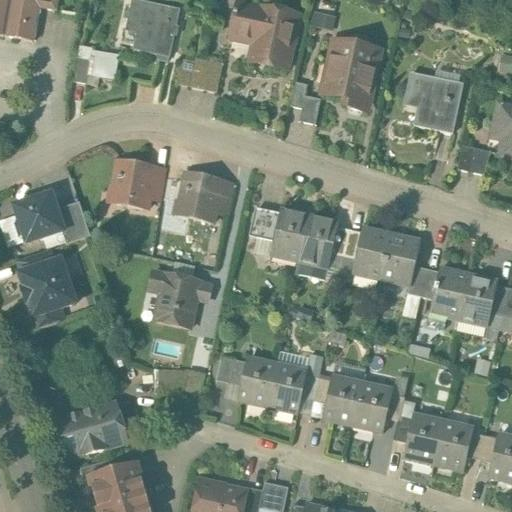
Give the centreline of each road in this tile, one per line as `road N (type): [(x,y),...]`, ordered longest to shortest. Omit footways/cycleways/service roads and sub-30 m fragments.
road 1 (residential): [(0,176),(74,139),(142,123),(511,231)]
road 2 (residential): [(475,511),(170,418)]
